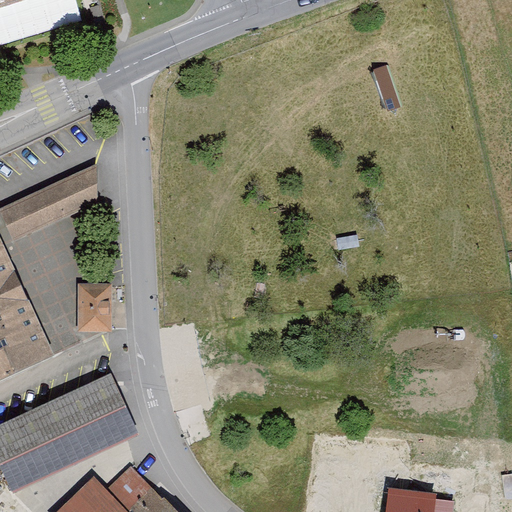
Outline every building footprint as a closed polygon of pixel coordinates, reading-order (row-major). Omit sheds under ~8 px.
[(0,0),(0,8),(27,0),(0,0)] [(95,168),(0,210),(0,219),(12,245),(95,206),(95,168)] [(0,253),(0,378),(49,355),(0,253)] [(109,284),(77,285),(78,333),(110,332),(109,284)] [(109,379),(0,430),(0,480),(7,495),(136,434),(109,379)] [(112,496),(95,479),(61,511),(167,511),(132,476),(112,496)] [(384,497),(341,493),(339,511),(434,511),(437,488),(385,483),(384,497)]
